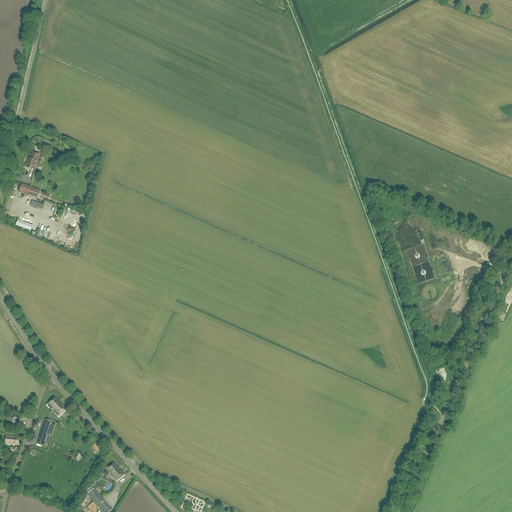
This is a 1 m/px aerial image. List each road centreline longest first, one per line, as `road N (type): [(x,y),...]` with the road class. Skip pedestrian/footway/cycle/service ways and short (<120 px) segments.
road 1 (tertiary): [(174,511),(49,374),(0,297)]
road 2 (unclassified): [(399,511),(511,264)]
road 3 (unclassified): [(0,191),(45,0)]
